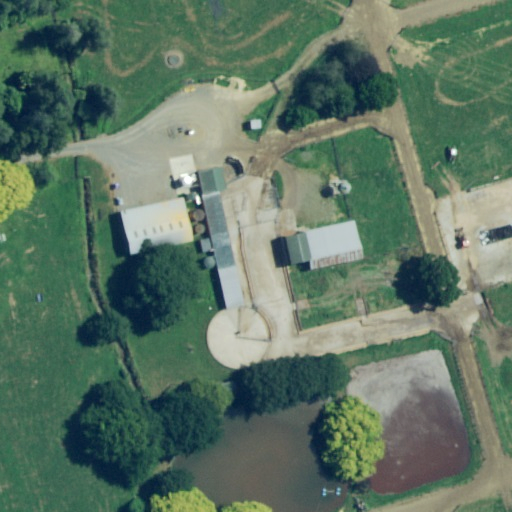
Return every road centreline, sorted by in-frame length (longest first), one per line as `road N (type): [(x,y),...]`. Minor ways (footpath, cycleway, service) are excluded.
road 1 (track): [(497,488),(361,0)]
road 2 (track): [(468,0),(370,27),(199,132),(0,176)]
